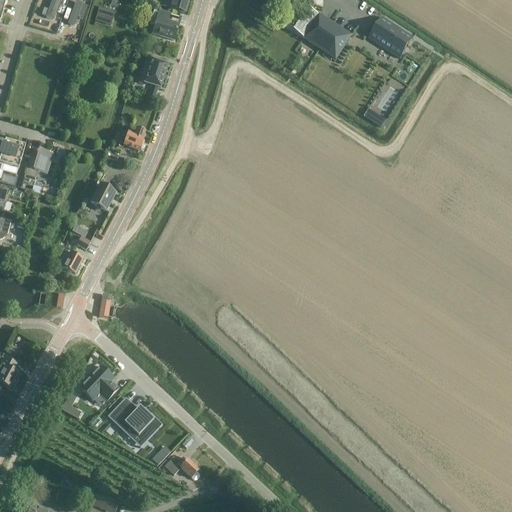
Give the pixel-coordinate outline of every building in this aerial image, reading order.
[(164,0),(162,8),(169,10),(185,15),(185,14),(189,0),(164,0)] [(299,5),(285,26),(303,38),(304,39),(303,40),(319,51),(335,26),(320,16),(318,18),(313,14),(299,5)] [(98,7),(94,22),(110,27),(112,20),(115,12),(99,7),(98,7)] [(153,28),(151,35),(174,42),(178,27),(165,23),(168,16),(153,11),(149,26),(153,28)] [(382,19),(368,40),(400,60),(414,40),(382,19)] [(335,26),(319,51),(335,61),(351,37),(335,26)] [(151,60),(143,84),(160,89),(167,66),(151,60)] [(126,87),(125,93),(132,96),(134,90),(126,87)] [(150,89),(147,99),(153,101),(157,91),(150,89)] [(368,111),(363,118),(380,129),(385,122),(368,111)] [(127,135),(122,147),(138,153),(145,133),(135,130),(133,137),(127,135)] [(0,165),(17,171),(24,147),(4,142),(1,152),(0,152),(0,165)] [(46,176),(52,155),(38,152),(36,160),(29,158),(24,177),(34,180),(36,173),(46,176)] [(105,213),(106,212),(115,195),(99,187),(90,205),(105,213)] [(6,236),(10,223),(0,219),(0,240),(2,239),(3,238),(4,236),(6,236)] [(86,252),(90,244),(80,239),(76,247),(86,252)] [(69,253),(61,269),(75,276),(83,260),(69,253)] [(101,303),(98,318),(107,320),(108,317),(109,311),(109,306),(110,304),(111,298),(102,297),(101,303)] [(0,374),(0,375),(0,374),(0,383),(10,389),(18,374),(13,372),(17,366),(4,359),(0,366),(0,374)] [(102,368),(80,390),(93,402),(101,394),(109,401),(119,391),(106,379),(109,375),(102,368)] [(71,396),(61,412),(70,417),(77,421),(81,415),(71,409),(77,399),(71,396)] [(126,400),(107,420),(121,433),(126,428),(144,445),(161,426),(157,423),(146,412),(142,416),(126,400)] [(165,449),(152,462),(158,468),(171,454),(165,449)] [(199,476),(196,474),(199,471),(188,461),(185,463),(181,459),(177,463),(173,458),(164,468),(173,477),(180,470),(190,480),(191,479),(194,482),(196,482),(199,479),(199,476)] [(102,511),(115,511),(119,505),(92,492),(86,504),(102,511)]
